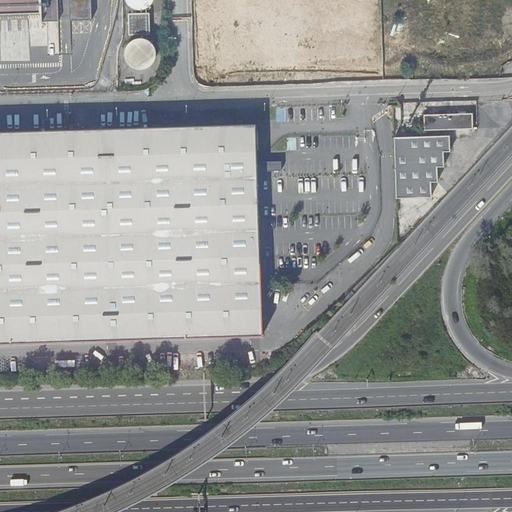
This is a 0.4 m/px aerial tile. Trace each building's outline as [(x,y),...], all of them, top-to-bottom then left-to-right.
[(0,0),(0,13),(40,13),(40,21),(64,20),(92,19),(91,0),(0,0)] [(150,13),(129,13),(129,35),(150,34),(150,13)] [(143,37),(141,37),(138,37),(136,37),(133,38),(131,40),(129,41),(127,43),(126,45),(125,48),(124,50),(124,53),(124,55),(125,58),(126,60),(127,62),(129,64),(131,66),(133,67),(135,68),(138,69),(140,69),(143,69),(145,68),(147,68),(150,66),(152,65),(153,63),(155,61),(156,58),(156,56),(157,53),(156,51),(156,48),(155,46),(154,44),(152,42),(150,40),(148,39),(146,38),(143,37)] [(473,129),(472,113),(423,115),(424,131),(473,129)] [(0,344),(262,336),(257,171),(257,162),(256,124),(0,132),(0,344)] [(438,182),(437,167),(444,167),(443,152),(450,152),(449,136),(394,137),(395,199),(431,197),(431,182),(438,182)] [(281,161),(269,162),(269,171),(281,171),(281,161)] [(269,162),(257,162),(257,171),(269,171),(269,162)]
